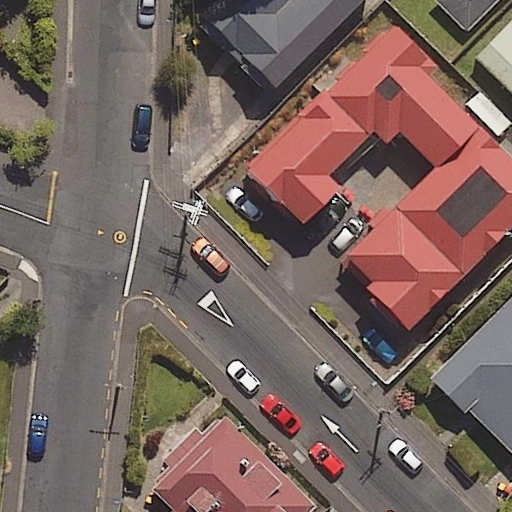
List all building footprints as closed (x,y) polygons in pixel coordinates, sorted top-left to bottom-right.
[(351,0),(204,0),(193,11),(266,84),(351,0)] [(491,0),(437,0),(465,27),(491,0)] [(426,157),(470,113),(465,108),(427,70),(436,61),(392,16),(244,165),(301,222),(337,185),(322,170),(366,127),(380,142),(396,126),(426,157)] [(511,20),(508,17),(473,54),(511,90),(511,20)] [(470,113),(426,157),(332,251),(404,322),(511,214),(511,155),(491,135),(470,113)] [(511,288),(426,373),(511,459),(511,288)] [(295,511),(308,499),(215,410),(145,483),(169,505),(162,511),(295,511)]
